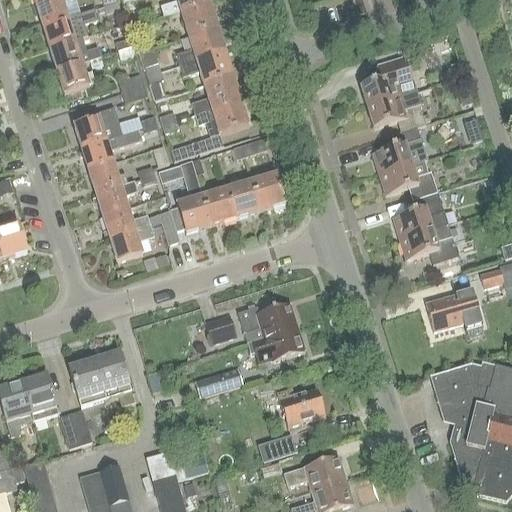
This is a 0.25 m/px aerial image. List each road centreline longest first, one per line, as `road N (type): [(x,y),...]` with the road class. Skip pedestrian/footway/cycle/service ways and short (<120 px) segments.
road 1 (residential): [(419,511),(334,238)]
road 2 (residential): [(84,315),(0,48)]
road 3 (residential): [(84,315),(334,238)]
road 4 (residential): [(334,238),(278,60)]
road 5 (residential): [(511,170),(458,4)]
road 6 (residential): [(278,60),(400,22)]
